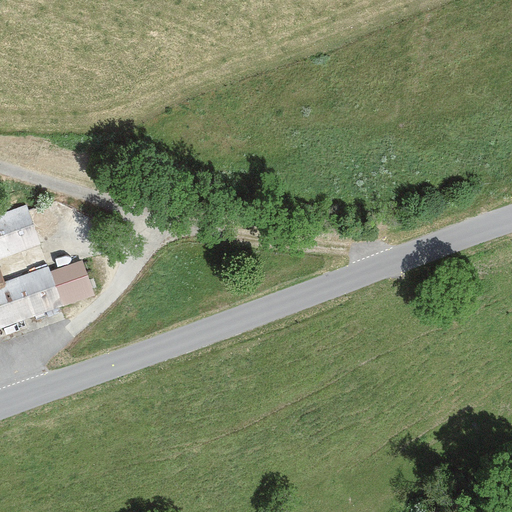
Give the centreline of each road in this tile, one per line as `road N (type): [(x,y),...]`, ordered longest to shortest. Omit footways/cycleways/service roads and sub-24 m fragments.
road 1 (tertiary): [(511,218),(0,405)]
road 2 (track): [(0,167),(163,224),(348,249),(386,264)]
